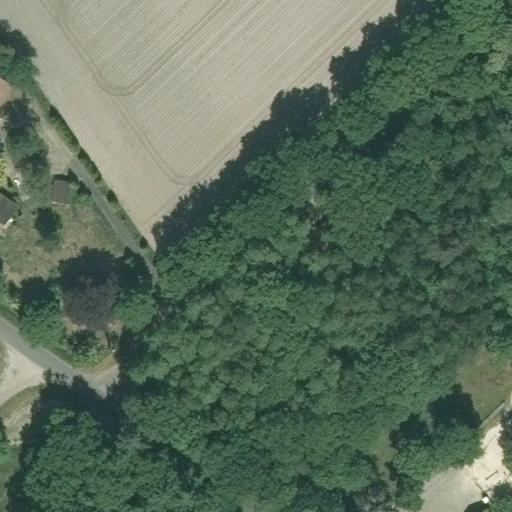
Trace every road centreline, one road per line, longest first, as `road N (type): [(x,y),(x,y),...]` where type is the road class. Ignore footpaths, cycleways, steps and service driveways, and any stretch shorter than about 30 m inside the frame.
road 1 (unclassified): [(99,397),(511,6)]
road 2 (unclassified): [(110,406),(255,511)]
